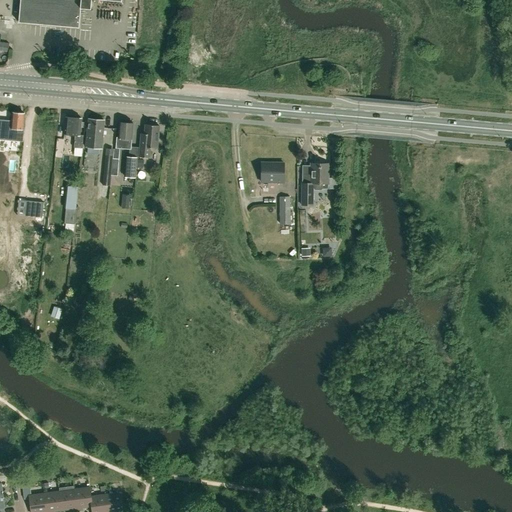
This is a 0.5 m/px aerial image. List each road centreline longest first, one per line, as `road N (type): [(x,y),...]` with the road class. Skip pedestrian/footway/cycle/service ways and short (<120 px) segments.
road 1 (tertiary): [(511,131),(146,98)]
road 2 (tertiary): [(19,90),(146,98)]
road 3 (tertiary): [(146,98),(21,78)]
